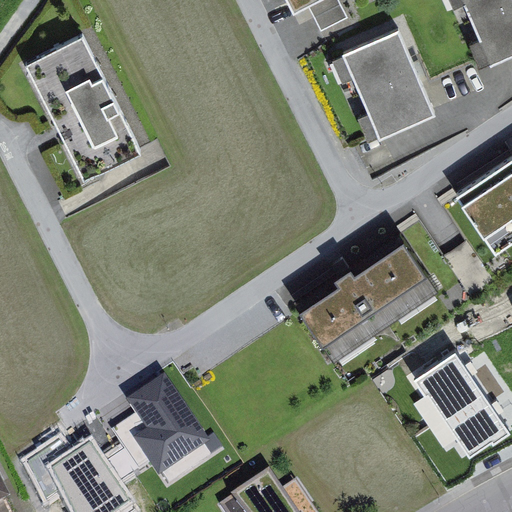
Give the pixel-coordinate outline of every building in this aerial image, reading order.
[(320,0),(292,0),(298,11),(320,0)] [(511,53),(511,0),(450,0),(480,68),(511,53)] [(85,31),(28,59),(84,171),(141,143),(85,31)] [(395,31),(345,54),(383,135),(433,112),(395,31)] [(511,240),(511,154),(458,192),(499,250),(511,240)] [(403,237),(301,308),(337,360),(439,289),(403,237)] [(455,248),(442,256),(467,293),(490,277),(465,240),(455,248)] [(0,499),(11,494),(0,472),(0,499)] [(299,511),(274,474),(225,507),(228,511),(299,511)]
